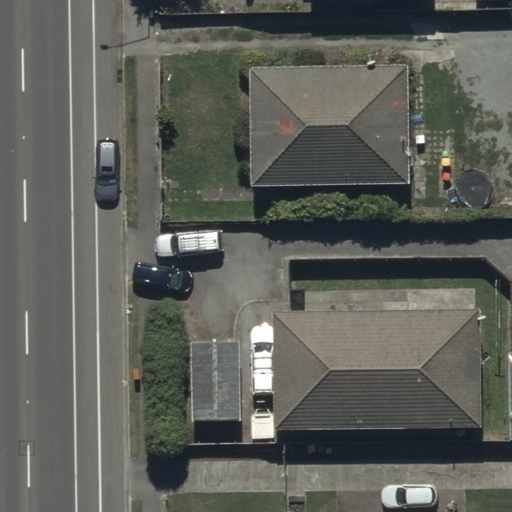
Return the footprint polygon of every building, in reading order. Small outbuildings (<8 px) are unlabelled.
[(511,13),(461,13),(461,67),(494,67),(494,90),(511,89),(511,13)] [(411,65),(253,68),(253,187),(413,185),(411,65)] [(511,138),(453,139),(453,197),(480,197),(480,218),(511,218),(511,138)] [(483,310),(279,313),(276,313),(278,431),(485,428),(483,310)] [(239,335),(189,334),(188,415),(239,416),(239,335)]
